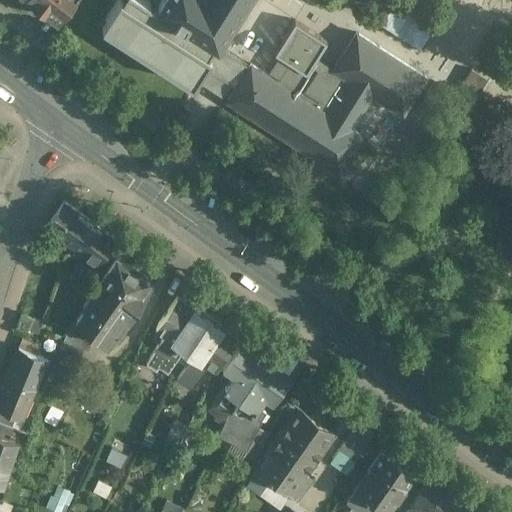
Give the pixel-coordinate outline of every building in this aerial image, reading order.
[(33,0),(34,0),(42,6),(58,18),(70,0),(33,0)] [(156,0),(116,0),(104,21),(195,79),(207,61),(210,62),(240,80),(251,63),(218,44),(196,29),(174,63),(138,41),(159,7),(156,5),(159,1),(156,0)] [(159,0),(159,1),(156,5),(159,7),(138,41),(174,63),(196,29),(218,44),(245,0),(159,0)] [(287,60),(276,78),(251,63),(240,80),(228,100),(338,168),(361,131),(351,125),(373,92),(402,110),(425,74),(357,31),(334,67),(316,56),(327,39),(295,19),(275,52),(287,60)] [(90,220),(64,201),(45,226),(71,245),(90,220)] [(116,238),(90,220),(71,245),(90,258),(97,264),(116,238)] [(131,266),(118,256),(83,306),(85,307),(76,318),(75,320),(93,334),(110,345),(130,317),(149,289),(150,290),(151,289),(144,284),(148,279),(144,276),(146,274),(133,264),(131,266)] [(97,264),(90,258),(75,279),(82,284),(97,264)] [(193,308),(177,297),(156,327),(165,334),(176,341),(185,347),(208,315),(194,306),(193,308)] [(42,320),(20,312),(16,323),(39,331),(42,320)] [(93,334),(75,320),(76,318),(73,315),(63,340),(81,348),(86,350),(93,334)] [(221,324),(208,315),(185,347),(195,354),(178,378),(189,385),(205,361),(214,367),(235,337),(220,326),(221,324)] [(176,341),(165,334),(149,357),(160,365),(176,341)] [(40,344),(22,336),(18,346),(19,347),(37,353),(40,344)] [(81,348),(63,340),(47,378),(66,386),(81,348)] [(185,347),(176,341),(160,365),(169,371),(185,347)] [(241,343),(223,368),(224,369),(225,369),(235,376),(248,385),(265,360),(241,343)] [(46,358),(19,347),(18,346),(17,347),(18,348),(8,371),(6,376),(35,388),(45,364),(48,365),(50,360),(47,359),(47,358),(46,358)] [(185,347),(169,371),(178,378),(195,354),(185,347)] [(290,377),(265,360),(248,385),(271,402),(273,403),(290,377)] [(35,388),(6,376),(0,391),(0,407),(15,414),(22,417),(23,418),(24,416),(23,416),(35,388)] [(235,376),(227,387),(226,386),(225,388),(226,388),(226,389),(224,388),(216,400),(225,405),(221,411),(227,415),(231,409),(248,385),(235,376)] [(66,386),(47,378),(42,391),(60,398),(66,386)] [(271,402),(248,385),(231,409),(219,434),(245,448),(258,425),(271,402)] [(15,414),(0,407),(0,420),(11,425),(15,414)] [(299,408),(269,450),(274,454),(262,470),(269,475),(267,477),(271,479),(272,477),(297,495),(310,477),(304,472),(333,432),(322,424),(323,423),(323,421),(322,418),(321,417),(317,414),(316,413),(314,413),(313,413),(311,414),(310,415),(299,408)] [(11,425),(0,420),(0,432),(10,436),(13,426),(11,425)] [(357,422),(332,457),(344,466),(355,452),(356,452),(358,453),(372,433),(357,422)] [(245,448),(243,451),(254,457),(268,432),(258,425),(245,448)] [(0,432),(0,458),(11,462),(19,440),(10,436),(0,432)] [(387,443),(383,449),(347,500),(363,511),(387,511),(415,473),(397,460),(401,453),(387,443)] [(11,462),(0,458),(0,483),(3,485),(11,462)] [(447,511),(459,495),(431,476),(405,511),(411,511),(416,505),(425,511),(447,511)] [(66,511),(73,489),(55,484),(49,506),(66,511)] [(482,511),(459,495),(447,511),(482,511)]
